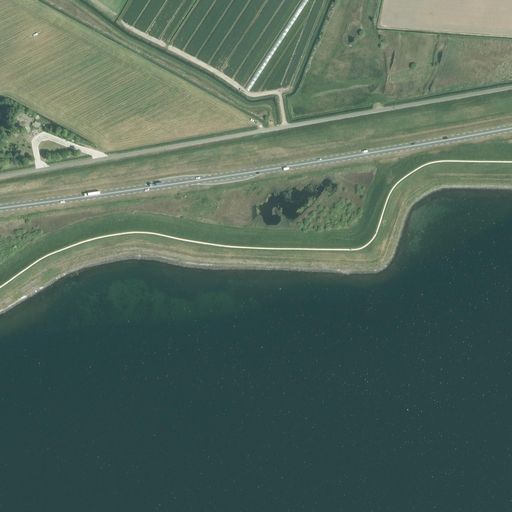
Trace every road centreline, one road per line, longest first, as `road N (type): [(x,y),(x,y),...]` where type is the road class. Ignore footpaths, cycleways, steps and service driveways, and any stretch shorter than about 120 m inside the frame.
road 1 (primary): [(0,208),(511,127)]
road 2 (unclassified): [(272,129),(0,176)]
road 3 (unknown): [(69,0),(247,105),(270,104),(272,129)]
road 4 (unclassified): [(272,129),(511,87)]
